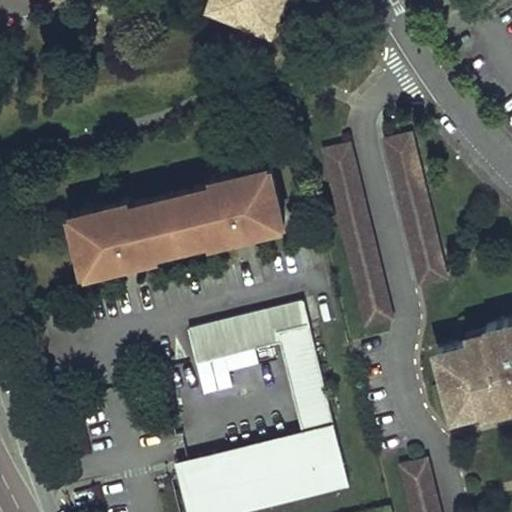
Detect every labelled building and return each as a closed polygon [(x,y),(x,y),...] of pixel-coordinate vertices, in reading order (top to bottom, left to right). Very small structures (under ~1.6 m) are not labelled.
[(215,0),(209,0),(207,7),(213,8),(215,0)] [(215,0),(213,8),(274,32),(286,0),(215,0)] [(413,127),(387,133),(422,279),(448,273),(413,127)] [(352,139),(326,145),(367,321),(394,315),(352,139)] [(282,200),(272,158),(213,172),(214,177),(196,182),(197,187),(151,197),(150,192),(132,197),(131,191),(72,205),(84,258),(99,254),(101,261),(121,256),(136,252),(161,246),(159,238),(183,232),(208,226),(210,235),(235,229),(251,225),(282,218),(278,201),(282,200)] [(196,182),(150,192),(151,197),(197,187),(196,182)] [(286,217),(282,200),(278,201),(282,218),(286,217)] [(251,225),(235,229),(238,241),(254,237),(251,225)] [(208,226),(183,232),(185,241),(210,235),(208,226)] [(159,238),(161,246),(185,241),(183,232),(159,238)] [(136,252),(121,256),(123,268),(139,264),(136,252)] [(99,254),(84,258),(85,264),(101,261),(99,254)] [(189,511),(220,511),(351,480),(305,295),(186,324),(194,359),(281,338),(304,429),(177,460),(189,511)] [(470,339),(452,343),(460,376),(446,379),(448,389),(457,388),(462,408),(463,412),(486,407),(487,411),(511,404),(511,318),(489,324),(491,334),(470,339)] [(467,329),(470,339),(491,334),(489,324),(467,329)] [(448,389),(446,390),(451,410),(462,408),(457,388),(448,389)] [(442,511),(429,454),(402,460),(414,511),(442,511)]
